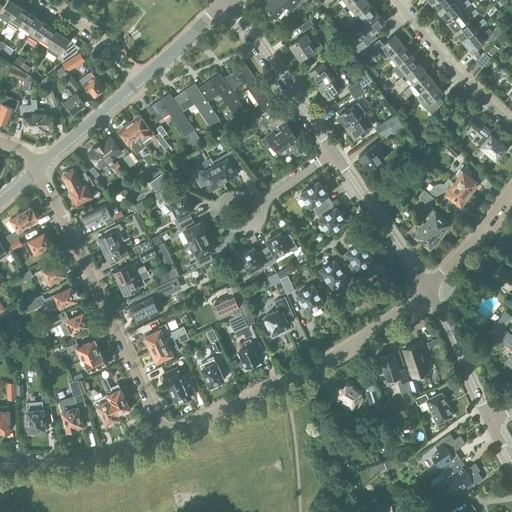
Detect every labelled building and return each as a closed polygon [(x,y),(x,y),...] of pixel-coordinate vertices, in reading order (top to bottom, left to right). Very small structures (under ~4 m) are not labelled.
[(7,0),(4,6),(0,3),(0,16),(8,22),(19,5),(11,0),(7,0)] [(266,0),(262,6),(275,17),(285,5),(290,8),(296,0),(266,0)] [(368,3),(366,0),(353,0),(348,4),(356,13),(368,3)] [(452,2),(451,0),(434,0),(432,3),(439,12),(452,2)] [(447,22),(465,8),(471,3),(468,0),(466,0),(462,3),(459,0),(454,0),(453,2),(452,2),(439,12),(447,22)] [(368,3),(356,13),(364,23),(377,12),(368,3)] [(29,12),(19,5),(8,22),(17,28),(20,24),(29,12)] [(340,17),(347,12),(343,8),(337,13),(340,17)] [(447,22),(455,31),(478,12),(475,9),(470,13),(465,8),(447,22)] [(39,18),(29,12),(20,24),(30,31),(39,18)] [(366,37),(359,44),(354,48),(357,53),(361,49),(362,50),(377,37),(373,32),(385,22),(377,12),(364,23),(358,27),(366,37)] [(478,12),(455,31),(463,41),(476,30),(468,21),(479,13),(478,12)] [(349,26),(355,21),(351,17),(345,22),(349,26)] [(39,18),(30,31),(27,36),(37,42),(40,38),(48,25),(39,18)] [(477,23),(480,26),(486,22),(486,21),(483,18),(477,23)] [(309,19),(299,27),(303,32),(314,25),(309,19)] [(59,32),(48,25),(40,38),(50,45),(59,32)] [(488,36),(493,40),(501,30),(496,26),(492,31),(488,36)] [(475,47),(484,39),(488,36),(492,31),(489,28),(480,35),(476,30),(463,41),(479,60),(482,56),(475,47)] [(59,32),(50,45),(51,45),(47,50),(63,60),(77,51),(66,44),(69,39),(59,32)] [(403,44),(394,33),(378,47),(379,48),(376,49),(384,59),(390,54),(403,44)] [(315,36),(309,40),(305,34),(289,45),(294,52),(296,50),(301,58),(310,52),(312,56),(324,48),(315,36)] [(378,47),(374,43),(363,52),(368,57),(376,49),(379,48),(378,47)] [(411,53),(403,44),(390,54),(398,64),(411,53)] [(492,55),(499,48),(494,44),(487,51),(492,55)] [(324,54),(328,59),(338,52),(335,47),(324,54)] [(3,49),(1,53),(8,58),(10,54),(3,49)] [(80,53),(63,63),(67,70),(84,60),(80,53)] [(411,53),(398,64),(392,69),(395,72),(396,71),(401,77),(406,73),(418,63),(411,53)] [(476,63),(482,68),(491,58),(485,53),(482,56),(479,60),(476,63)] [(21,66),(24,62),(17,58),(14,61),(21,66)] [(30,67),(24,62),(21,66),(28,71),(30,67)] [(244,62),(223,77),(232,90),(246,81),(250,86),(248,87),(264,110),(273,104),(269,98),(244,62)] [(312,69),(309,71),(311,74),(311,75),(310,76),(318,86),(332,77),(333,77),(338,74),(334,68),(329,62),(324,65),(322,62),(312,69)] [(418,63),(406,73),(414,83),(426,72),(418,63)] [(13,64),(9,75),(24,80),(25,73),(13,64)] [(63,66),(57,70),(61,75),(67,71),(63,66)] [(375,77),(379,74),(374,68),(370,71),(375,77)] [(94,70),(81,79),(88,90),(90,90),(94,96),(104,89),(101,84),(102,82),(94,70)] [(23,89),(30,90),(32,76),(26,72),(23,89)] [(214,76),(198,88),(207,101),(221,91),(225,96),(223,97),(235,115),(238,113),(243,120),(249,116),(243,109),(244,108),(232,90),(223,77),(219,72),(214,76)] [(426,72),(414,83),(403,91),(406,96),(417,87),(421,92),(434,82),(426,72)] [(38,86),(45,88),(49,89),(51,83),(49,82),(53,79),(49,74),(43,79),(40,81),(38,86)] [(77,84),(69,74),(64,78),(71,86),(66,89),(72,96),(65,102),(75,115),(83,109),(81,106),(85,103),(72,88),(77,84)] [(332,77),(318,86),(326,98),(327,97),(327,98),(331,95),(332,95),(337,91),(340,88),(346,85),(338,74),(333,77),(332,77)] [(401,77),(395,82),(399,86),(405,81),(401,77)] [(351,93),(361,86),(358,81),(347,88),(351,93)] [(384,92),(390,87),(385,82),(380,86),(384,92)] [(434,82),(421,92),(417,96),(421,101),(421,103),(427,110),(428,110),(433,116),(442,101),(438,95),(442,91),(434,82)] [(194,83),(173,98),(172,98),(181,111),(196,100),(200,106),(198,107),(210,125),(213,123),(218,130),(223,126),(218,119),(219,118),(198,88),(194,83)] [(365,91),(361,86),(351,93),(355,98),(365,91)] [(52,90),(49,89),(45,88),(51,107),(57,105),(52,90)] [(172,98),(173,98),(169,93),(147,108),(156,121),(171,111),(174,116),(172,117),(184,135),(188,133),(195,143),(200,139),(193,129),(193,128),(181,111),(172,98)] [(32,113),(24,113),(25,129),(39,129),(37,112),(37,108),(37,98),(31,99),(32,113)] [(343,107),(336,111),(338,114),(337,115),(345,126),(365,113),(364,113),(358,102),(357,102),(351,106),(351,105),(346,109),(343,106),(343,107)] [(0,105),(0,121),(9,125),(11,120),(9,120),(13,108),(1,103),(0,105)] [(37,112),(39,129),(53,128),(53,114),(44,114),(44,108),(37,108),(37,112)] [(269,108),(254,118),(263,130),(269,125),(273,131),(266,135),(262,139),(267,147),(272,144),(278,152),(282,157),(284,156),(283,154),(287,151),(288,154),(289,154),(293,151),(297,148),(298,148),(295,143),(296,142),(299,140),(286,122),(280,114),(278,110),(273,113),(269,108)] [(365,113),(345,126),(354,139),(355,138),(356,140),(357,141),(370,132),(368,129),(373,125),(369,119),(365,113)] [(483,136),(478,142),(497,158),(506,147),(491,134),(492,132),(484,125),(485,123),(474,114),(467,122),(483,136)] [(155,135),(154,133),(140,115),(129,123),(139,136),(142,141),(145,145),(153,139),(154,141),(157,139),(164,149),(169,145),(160,132),(155,135)] [(378,132),(388,125),(395,120),(392,116),(391,115),(374,127),(378,132)] [(134,149),(136,152),(145,146),(145,145),(142,141),(139,136),(129,123),(118,131),(133,150),(134,149)] [(392,130),(388,125),(378,132),(381,137),(392,130)] [(100,144),(111,158),(121,150),(110,136),(100,144)] [(445,147),(456,157),(461,151),(450,141),(445,147)] [(383,157),(379,151),(382,149),(380,145),(377,147),(374,143),(357,155),(362,162),(364,160),(369,168),(383,157)] [(111,158),(100,144),(89,152),(100,167),(105,163),(108,168),(111,166),(120,177),(123,174),(118,168),(114,163),(111,158)] [(418,146),(415,152),(424,156),(427,150),(418,146)] [(213,162),(225,183),(224,180),(229,177),(230,179),(237,175),(236,173),(237,173),(234,167),(241,163),(231,149),(227,152),(226,155),(214,162),(213,162)] [(130,166),(135,163),(129,153),(123,157),(130,166)] [(225,183),(213,162),(210,157),(202,162),(205,167),(200,170),(197,169),(192,172),(200,187),(207,183),(210,188),(211,187),(212,189),(219,185),(218,184),(223,181),(224,183),(225,183)] [(463,164),(451,180),(469,193),(478,182),(468,175),(472,170),(466,166),(463,164)] [(64,171),(63,175),(70,189),(69,189),(70,190),(86,182),(89,181),(94,178),(92,174),(87,176),(85,171),(78,175),(74,166),(64,171)] [(96,177),(99,174),(93,166),(90,169),(96,177)] [(384,181),(394,174),(391,169),(380,176),(381,177),(384,181)] [(155,191),(168,184),(162,174),(150,182),(155,191)] [(258,185),(263,182),(259,176),(254,179),(258,185)] [(469,193),(451,180),(448,178),(444,183),(439,183),(435,184),(432,186),(429,190),(430,191),(428,193),(436,199),(438,196),(450,205),(454,199),(461,204),(469,193)] [(312,214),(331,201),(327,195),(328,194),(324,189),(326,188),(324,184),(322,185),(318,180),(315,182),(313,182),(311,183),(310,186),(301,192),(302,194),(302,198),(301,198),(305,204),(306,203),(309,204),(311,206),(313,204),(317,210),(312,214)] [(70,190),(69,189),(73,198),(73,199),(74,202),(75,202),(76,204),(93,196),(87,182),(86,182),(70,190)] [(179,193),(188,188),(185,183),(176,188),(179,193)] [(176,225),(192,218),(188,211),(194,208),(190,202),(192,201),(189,195),(187,196),(186,194),(175,200),(169,189),(160,193),(165,203),(168,204),(169,204),(175,217),(174,221),(176,225)] [(423,221),(441,236),(446,230),(445,229),(450,222),(445,218),(446,217),(442,214),(441,215),(433,209),(433,208),(430,206),(436,199),(428,193),(424,190),(418,197),(426,204),(421,210),(427,215),(423,221)] [(88,226),(104,218),(107,226),(115,222),(124,217),(121,210),(115,213),(110,201),(103,204),(89,211),(90,212),(83,215),(88,226)] [(335,207),(331,201),(312,214),(317,211),(321,216),(319,218),(320,220),(319,224),(323,230),(323,229),(327,230),(328,232),(338,225),(340,226),(342,224),(343,222),(346,220),(342,215),(344,213),(342,210),(340,211),(336,206),(335,207)] [(21,236),(18,231),(37,218),(30,207),(11,219),(18,231),(14,233),(13,232),(4,238),(8,244),(21,236)] [(195,224),(192,218),(176,225),(179,230),(183,231),(189,244),(188,245),(189,245),(210,234),(210,233),(207,235),(204,229),(206,228),(203,222),(201,223),(200,221),(195,224)] [(146,229),(142,221),(135,224),(139,232),(146,229)] [(441,236),(423,221),(413,233),(430,247),(435,241),(436,242),(441,236)] [(104,248),(123,239),(117,231),(122,227),(119,223),(105,230),(106,233),(99,237),(99,239),(97,241),(100,245),(102,244),(104,248)] [(405,226),(401,232),(405,235),(409,230),(405,226)] [(269,245),(263,249),(271,263),(276,261),(277,257),(290,250),(293,251),(298,248),(290,233),(283,237),(280,232),(279,233),(278,231),(271,235),(272,236),(266,240),(269,245)] [(49,246),(51,245),(44,233),(24,243),(30,255),(35,253),(42,250),(45,255),(51,252),(51,249),(49,246)] [(160,234),(152,237),(155,244),(163,241),(160,234)] [(210,234),(189,245),(190,245),(196,258),(195,262),(198,266),(213,259),(209,252),(215,249),(214,247),(216,247),(212,240),(211,241),(208,235),(210,234)] [(127,252),(124,245),(131,242),(129,237),(123,239),(104,248),(105,252),(104,254),(106,258),(108,258),(109,260),(127,252)] [(9,245),(14,251),(24,245),(19,238),(9,245)] [(140,252),(153,246),(151,240),(149,241),(149,240),(134,247),(137,253),(140,252)] [(341,256),(352,272),(358,268),(360,267),(364,267),(364,268),(370,264),(369,264),(370,260),(372,259),(366,249),(366,247),(364,245),(362,244),(360,241),(355,245),(354,243),(350,245),(352,247),(346,251),(347,252),(341,256)] [(156,246),(160,253),(167,249),(163,243),(156,246)] [(153,246),(140,252),(143,260),(157,254),(153,246)] [(271,263),(263,249),(257,252),(254,247),(248,251),(247,249),(240,252),(241,254),(240,255),(243,260),(236,264),(245,279),(249,276),(250,272),(263,265),(267,266),(271,263)] [(352,272),(341,256),(335,260),(334,259),(329,263),(328,260),(324,263),(326,265),(320,269),(322,271),(322,273),(324,276),(326,276),(332,286),(334,284),(338,285),(338,286),(344,282),(343,281),(344,278),(346,276),(352,272)] [(23,270),(17,259),(11,263),(18,273),(23,270)] [(313,259),(307,263),(311,268),(316,264),(313,259)] [(65,275),(59,262),(43,270),(43,268),(36,272),(39,278),(38,279),(42,287),(50,283),(50,282),(65,275)] [(120,282),(146,270),(144,265),(136,269),(133,262),(128,265),(128,264),(114,270),(115,273),(114,274),(118,281),(120,282)] [(500,282),(511,291),(511,271),(502,263),(493,275),(500,281),(500,282)] [(169,280),(171,279),(179,275),(176,267),(166,272),(169,280)] [(33,275),(30,270),(23,274),(20,276),(23,281),(26,279),(26,280),(33,275)] [(146,270),(120,282),(119,284),(123,292),(124,292),(125,293),(138,287),(138,286),(144,284),(141,277),(148,274),(146,270)] [(157,285),(169,280),(166,272),(154,278),(157,285)] [(282,282),(280,278),(278,272),(267,277),(270,285),(276,282),(277,285),(282,282)] [(280,278),(282,282),(287,293),(294,290),(288,274),(280,278)] [(171,279),(169,280),(157,285),(133,297),(134,298),(135,297),(138,301),(130,305),(135,315),(138,321),(160,311),(159,309),(154,299),(156,298),(176,288),(174,285),(175,284),(174,282),(173,282),(171,279)] [(233,309),(246,303),(244,298),(237,283),(227,288),(230,294),(215,301),(220,314),(233,308),(233,309)] [(313,284),(298,292),(302,300),(300,301),(302,305),(305,303),(309,311),(311,309),(314,310),(315,311),(321,307),(320,307),(321,303),(323,302),(320,296),(320,294),(319,291),(317,290),(313,284)] [(206,285),(200,288),(203,296),(209,293),(206,285)] [(42,294),(27,302),(22,304),(27,312),(52,299),(56,308),(76,298),(71,286),(50,295),(50,296),(45,298),(42,294)] [(287,329),(286,327),(285,325),(286,324),(286,322),(288,321),(283,310),(290,307),(285,295),(274,300),(277,308),(266,313),(267,317),(264,318),(267,327),(270,326),(270,328),(275,326),(278,333),(287,329)] [(505,297),(502,301),(507,306),(510,301),(505,297)] [(246,303),(233,309),(236,316),(229,319),(234,331),(235,331),(248,325),(254,322),(246,303)] [(83,311),(69,318),(65,310),(45,320),(49,329),(60,324),(65,335),(68,333),(89,324),(83,311)] [(511,317),(511,316),(505,311),(489,330),(511,349),(511,352),(506,360),(509,363),(508,364),(511,369),(511,368),(511,334),(504,328),(511,317)] [(154,330),(144,334),(145,337),(145,338),(146,340),(147,341),(150,347),(166,340),(177,335),(185,331),(183,326),(169,332),(165,322),(158,325),(159,328),(158,328),(156,328),(154,329),(154,330)] [(12,325),(4,329),(7,336),(22,329),(19,324),(13,327),(12,325)] [(248,325),(235,331),(237,336),(244,333),(246,338),(252,335),(253,337),(259,334),(254,324),(249,326),(248,325)] [(188,336),(185,331),(177,335),(180,340),(188,336)] [(64,342),(67,347),(72,345),(76,353),(79,352),(83,359),(84,359),(101,351),(100,350),(99,351),(96,345),(97,344),(98,343),(98,342),(97,341),(97,340),(95,340),(94,340),(93,339),(78,346),(75,337),(64,342)] [(260,359),(253,342),(252,342),(249,337),(244,340),(246,345),(238,349),(243,359),(238,360),(241,366),(245,364),(246,365),(260,359)] [(171,352),(166,340),(150,347),(153,353),(152,354),(153,357),(155,357),(156,359),(165,355),(166,356),(168,355),(169,353),(171,352)] [(216,351),(222,349),(218,340),(212,342),(216,351)] [(419,344),(405,348),(408,356),(406,357),(410,368),(408,369),(410,376),(412,375),(413,376),(431,370),(428,362),(426,363),(419,344)] [(84,359),(90,371),(107,363),(101,351),(84,359)] [(383,381),(385,386),(398,382),(403,397),(404,402),(406,402),(411,400),(412,399),(406,379),(407,379),(404,369),(398,370),(392,352),(380,356),(387,379),(383,381)] [(206,357),(207,359),(199,362),(209,384),(223,378),(221,373),(223,373),(219,365),(218,366),(213,354),(206,357)] [(183,379),(187,377),(191,375),(189,371),(189,370),(184,372),(185,373),(183,374),(180,368),(178,368),(177,366),(162,373),(168,386),(183,379)] [(183,379),(168,386),(176,402),(176,401),(177,404),(186,400),(193,397),(190,391),(192,390),(192,391),(197,389),(191,375),(187,377),(183,379)] [(82,392),(89,390),(84,378),(78,380),(82,392)] [(106,378),(102,380),(108,393),(117,413),(123,410),(124,411),(127,410),(128,408),(129,407),(118,382),(110,386),(106,378)] [(409,381),(414,394),(420,392),(416,379),(409,381)] [(338,386),(333,394),(351,406),(354,407),(358,407),(363,398),(362,395),(367,393),(372,410),(381,407),(374,384),(365,387),(366,389),(361,391),(347,382),(342,389),(338,386)] [(426,393),(415,398),(418,405),(426,401),(437,423),(453,416),(442,392),(428,398),(426,393)] [(82,393),(74,395),(78,407),(86,405),(82,393)] [(108,393),(95,399),(97,404),(98,406),(96,408),(98,412),(101,412),(106,423),(108,422),(109,423),(112,422),(113,420),(119,417),(117,413),(108,393)] [(42,400),(27,402),(27,409),(29,432),(30,432),(32,433),(36,433),(38,431),(40,431),(40,430),(45,430),(43,407),(43,405),(50,404),(47,395),(41,395),(42,400)] [(74,395),(59,400),(67,429),(69,429),(69,431),(76,429),(75,427),(76,427),(76,426),(83,424),(78,407),(74,395)] [(0,429),(8,430),(9,404),(0,403),(0,429)] [(340,427),(334,429),(338,441),(344,439),(340,427)] [(357,430),(347,433),(349,441),(360,437),(357,430)] [(442,472),(461,459),(457,453),(453,456),(451,453),(466,443),(460,435),(454,439),(450,433),(435,443),(440,450),(426,460),(431,466),(436,463),(442,472)] [(396,467),(393,459),(385,461),(388,470),(396,467)] [(461,459),(442,472),(446,477),(448,476),(455,486),(463,481),(468,488),(483,478),(477,471),(480,469),(475,462),(465,469),(463,467),(465,465),(461,459)] [(378,470),(386,468),(384,461),(376,464),(378,470)] [(457,511),(500,511),(500,510),(497,511),(475,511),(474,510),(476,509),(471,502),(457,511)]
